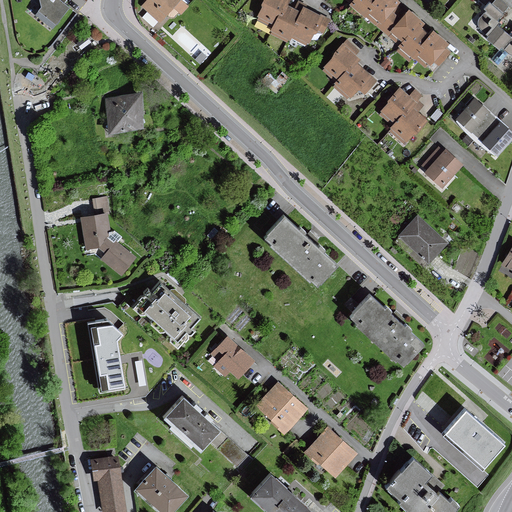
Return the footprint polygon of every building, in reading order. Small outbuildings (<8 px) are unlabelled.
[(65,0),(39,0),(41,6),(38,10),(55,24),(69,7),(64,2),(65,0)] [(148,0),(143,5),(159,21),(167,13),(174,19),(187,5),(181,0),(148,0)] [(289,0),(263,0),(261,5),(263,6),(258,15),(259,16),(257,19),(272,26),(278,14),(281,16),(287,5),(289,0)] [(373,0),(351,0),(350,2),(349,3),(364,15),(374,4),(372,2),(373,0)] [(397,0),(373,0),(372,2),(374,4),(364,15),(375,25),(379,20),(381,22),(390,10),(395,4),(398,1),(397,0)] [(488,35),(486,37),(492,42),(503,30),(496,24),(498,21),(496,19),(508,6),(500,0),(495,0),(492,4),(490,2),(484,8),(486,10),(479,18),(478,20),(478,22),(478,24),(479,27),(481,29),(488,35)] [(405,13),(395,4),(390,10),(381,22),(379,20),(375,25),(389,36),(392,32),(390,31),(405,13)] [(278,14),(272,26),(270,29),(272,30),(271,33),(288,41),(290,36),(297,24),(294,22),(300,11),(287,5),(281,16),(278,14)] [(302,6),(300,11),(294,22),(297,24),(290,36),(307,44),(314,31),(315,32),(317,28),(323,32),(329,19),(310,10),(302,6)] [(408,9),(405,13),(390,31),(392,32),(389,36),(399,44),(407,34),(410,36),(419,26),(423,21),(408,9)] [(429,35),(419,26),(410,36),(407,34),(399,44),(401,46),(397,50),(410,60),(414,56),(423,46),(421,44),(429,35)] [(433,30),(429,35),(421,44),(423,46),(414,56),(425,65),(428,62),(430,63),(433,59),(439,64),(450,51),(443,46),(447,42),(433,30)] [(511,54),(511,33),(510,36),(503,30),(492,42),(499,48),(501,46),(509,52),(510,54),(511,55),(511,54)] [(335,56),(323,69),(336,80),(347,68),(349,70),(356,62),(359,59),(354,54),(358,49),(347,39),(333,55),(335,56)] [(200,52),(194,58),(199,63),(205,56),(200,52)] [(361,67),(356,62),(349,70),(347,68),(336,80),(334,82),(336,83),(334,86),(346,97),(349,94),(350,96),(358,87),(364,92),(370,86),(376,80),(361,67)] [(267,86),(275,93),(288,77),(286,75),(282,72),(276,79),(269,73),(264,79),(269,83),(267,86)] [(410,96),(399,87),(388,100),(389,101),(381,110),(382,112),(380,114),(389,121),(392,119),(395,121),(401,113),(403,116),(417,99),(421,95),(415,90),(410,96)] [(143,127),(139,93),(121,96),(106,98),(110,131),(143,127)] [(471,131),(472,130),(488,112),(489,111),(474,97),(456,118),(471,131)] [(395,121),(390,127),(392,128),(390,131),(403,142),(405,139),(406,140),(413,132),(415,133),(426,120),(417,112),(423,105),(417,99),(403,116),(401,113),(395,121)] [(500,122),(488,112),(472,130),(483,140),(500,122)] [(511,138),(511,131),(501,121),(500,122),(483,140),(482,141),(497,155),(511,138)] [(428,159),(423,165),(428,169),(425,172),(442,186),(462,164),(446,149),(444,151),(439,147),(428,159)] [(110,183),(97,185),(99,194),(111,192),(110,183)] [(107,196),(93,199),(95,213),(109,211),(107,196)] [(121,236),(113,230),(110,231),(107,213),(81,217),(82,219),(86,248),(98,246),(106,252),(101,258),(120,273),(134,256),(116,242),(121,236)] [(447,242),(418,215),(399,234),(428,261),(447,242)] [(284,217),(264,238),(315,285),(334,264),(284,217)] [(214,227),(208,235),(213,240),(220,232),(214,227)] [(511,245),(503,263),(511,267),(511,245)] [(169,289),(159,280),(151,290),(147,287),(142,292),(143,295),(140,295),(136,298),(137,299),(130,307),(138,315),(143,315),(144,313),(149,318),(148,319),(148,323),(158,332),(162,332),(163,331),(168,335),(167,336),(167,341),(176,348),(183,340),(184,341),(187,338),(187,335),(190,335),(194,330),(190,326),(199,317),(184,303),(184,298),(178,292),(174,289),(169,289)] [(369,295),(349,317),(403,364),(422,343),(369,295)] [(105,319),(86,321),(97,391),(124,388),(119,360),(115,339),(121,332),(105,319)] [(253,360),(227,336),(212,352),(220,360),(215,366),(225,375),(229,370),(237,378),(253,360)] [(284,432),(306,408),(278,383),(257,405),(273,419),(271,421),(284,432)] [(182,396),(164,416),(200,448),(218,428),(199,412),(182,396)] [(465,409),(444,432),(482,466),(502,443),(465,409)] [(335,475),(355,454),(328,428),(307,450),(335,475)] [(247,454),(228,438),(218,449),(237,465),(247,454)] [(124,511),(117,456),(92,459),(94,480),(99,479),(103,511),(124,511)] [(431,473),(413,457),(387,486),(401,499),(399,502),(409,511),(449,511),(458,503),(451,496),(448,499),(438,490),(443,485),(433,476),(431,473)] [(165,474),(155,466),(134,488),(160,511),(170,511),(186,494),(165,474)] [(271,473),(251,495),(269,511),(305,511),(309,508),(303,502),(271,473)]
